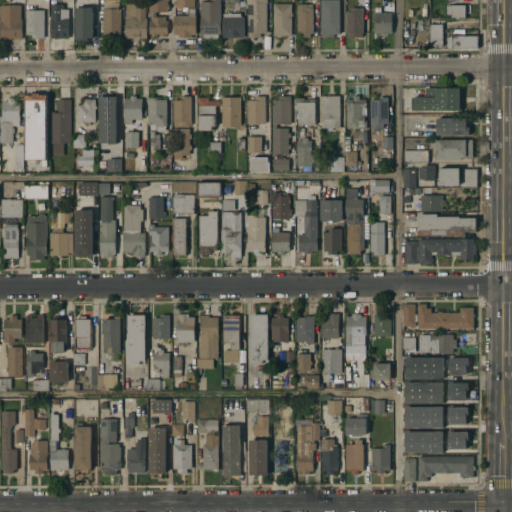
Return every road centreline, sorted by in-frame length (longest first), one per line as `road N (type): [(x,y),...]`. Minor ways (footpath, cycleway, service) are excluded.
road 1 (residential): [(511,283),(0,288)]
road 2 (tertiary): [(511,501),(0,504)]
road 3 (residential): [(511,66),(0,69)]
road 4 (tertiary): [(503,0),(503,511)]
